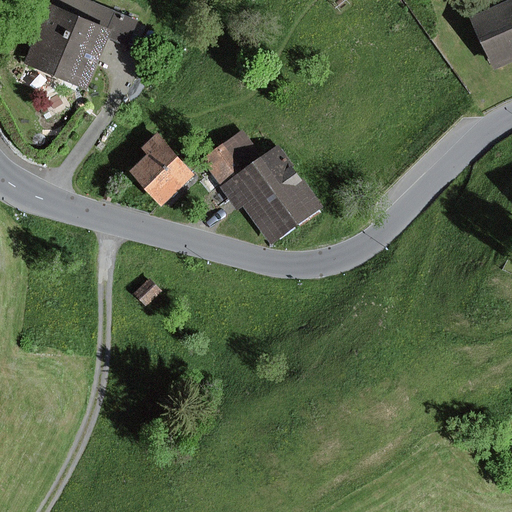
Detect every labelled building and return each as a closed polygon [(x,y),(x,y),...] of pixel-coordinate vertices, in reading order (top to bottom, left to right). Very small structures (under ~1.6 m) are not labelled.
[(511,0),(509,0),(472,17),(496,69),(511,61),(511,0)] [(139,22),(93,3),(87,19),(50,4),(25,63),(88,89),(109,39),(128,47),(139,22)] [(178,49),(188,36),(175,26),(165,39),(178,49)] [(262,158),(242,131),(200,161),(237,211),(243,207),(272,246),(324,208),(279,145),(262,158)] [(196,175),(159,134),(142,149),(149,157),(131,173),(160,206),(196,175)]
